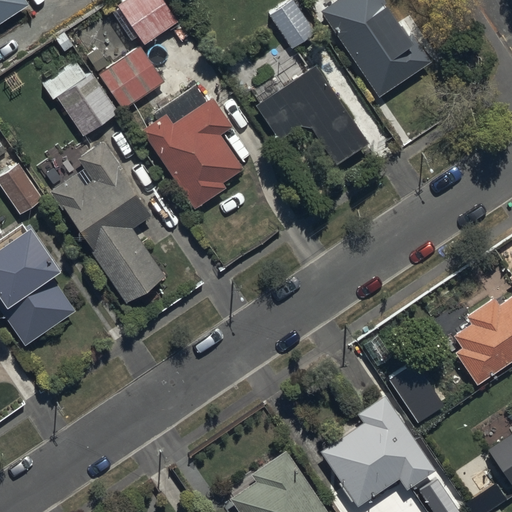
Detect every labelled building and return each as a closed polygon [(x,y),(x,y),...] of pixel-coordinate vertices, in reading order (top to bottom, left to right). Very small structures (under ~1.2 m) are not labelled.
[(0,0),(0,19),(28,2),(27,0),(0,0)] [(165,0),(119,0),(120,1),(111,8),(130,36),(137,31),(143,40),(177,17),(165,0)] [(294,0),(283,0),(266,11),(274,23),(268,27),(281,46),(288,41),(291,44),(314,29),(294,0)] [(386,0),(332,0),(320,8),(377,93),(430,57),(410,27),(406,30),(386,0)] [(97,72),(98,72),(121,107),(164,80),(140,43),(107,64),(96,46),(85,53),(97,72)] [(313,59),(251,101),(276,135),(297,120),(312,124),(335,159),(366,139),(313,59)] [(91,71),(56,94),(81,132),(116,109),(91,71)] [(157,114),(139,126),(191,204),(224,182),(221,177),(241,164),(218,129),(230,121),(212,93),(205,98),(194,81),(153,108),(157,114)] [(84,165),(50,188),(124,299),(164,272),(132,222),(149,211),(119,165),(121,164),(102,136),(76,153),(84,165)] [(18,159),(0,171),(0,180),(21,211),(43,195),(18,159)] [(30,217),(0,238),(0,304),(26,341),(75,306),(49,271),(62,262),(30,217)] [(476,380),(511,355),(511,269),(509,271),(511,275),(511,290),(498,300),(493,293),(465,313),(470,320),(452,332),(461,345),(455,349),(476,380)] [(415,363),(389,380),(419,424),(444,407),(415,363)] [(364,424),(321,452),(359,506),(399,480),(407,490),(436,471),(385,396),(358,415),(364,424)] [(511,433),(488,449),(511,484),(511,433)] [(241,511),(239,511),(326,511),(283,448),(249,471),(253,477),(229,493),(241,511)] [(460,511),(437,478),(419,491),(434,511),(460,511)] [(496,484),(467,503),(472,511),(487,511),(507,499),(496,484)]
